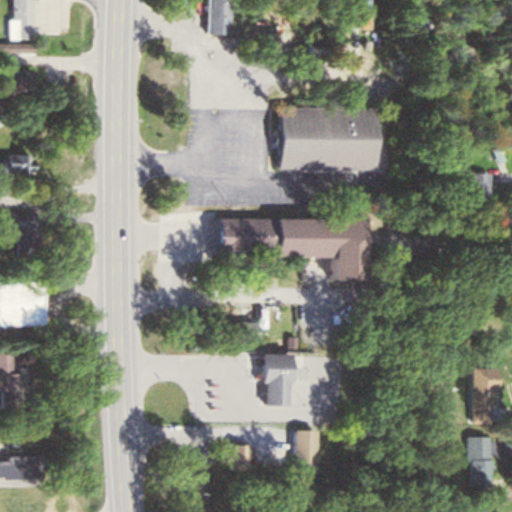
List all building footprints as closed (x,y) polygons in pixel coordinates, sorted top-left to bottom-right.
[(4,0),(4,39),(28,39),(28,0),(4,0)] [(198,0),(198,32),(224,32),(224,0),(198,0)] [(339,0),(340,28),(363,28),(363,0),(339,0)] [(263,15),(264,28),(272,28),(271,15),(263,15)] [(0,41),(0,52),(25,52),(25,42),(0,41)] [(363,56),(363,79),(388,79),(388,56),(363,56)] [(0,110),(3,110),(3,90),(26,90),(26,68),(0,67),(0,110)] [(365,106),(266,105),(265,167),(364,168),(365,106)] [(0,173),(23,173),(23,153),(0,152),(0,173)] [(486,197),(486,170),(462,170),(462,197),(486,197)] [(8,248),(29,247),(29,212),(0,211),(0,229),(8,230),(8,248)] [(316,253),(316,275),(353,275),(354,215),(208,214),(207,252),(316,253)] [(0,279),(0,323),(32,323),(32,280),(0,279)] [(6,370),(6,350),(0,349),(0,399),(18,399),(17,370),(6,370)] [(250,402),(278,401),(277,350),(249,351),(250,402)] [(465,422),(484,422),(484,403),(489,403),(489,366),(464,366),(465,422)] [(282,467),(305,467),(305,427),(282,427),(282,467)] [(483,486),(483,433),(459,433),(459,486),(483,486)] [(239,442),(220,442),(220,468),(239,468),(239,442)] [(0,452),(0,474),(35,475),(35,453),(0,452)]
